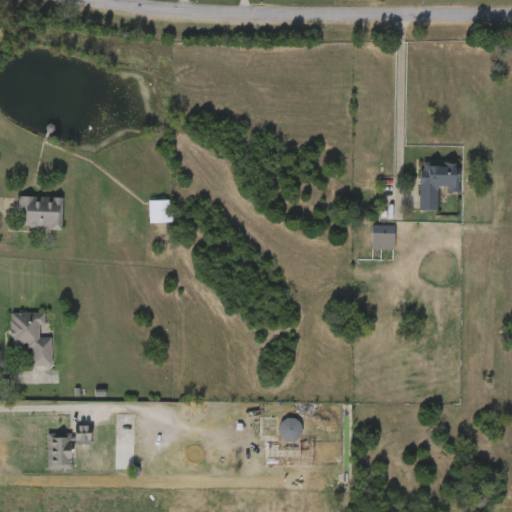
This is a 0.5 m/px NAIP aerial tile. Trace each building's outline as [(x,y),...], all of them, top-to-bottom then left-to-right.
[(460,167),(459,191),(449,191),(449,185),(439,185),(438,191),(440,191),(440,205),(438,205),(438,209),(419,208),(421,168),(423,168),(423,161),(458,162),(458,167),(460,167)] [(442,202),(443,174),(403,173),(402,219),(421,219),(422,196),(432,196),(432,202),(442,202)] [(35,200),(38,200),(38,195),(47,196),(47,200),(50,200),(50,196),(62,197),(61,230),(51,230),(51,226),(29,226),(29,225),(18,225),(20,195),(35,195),(35,200)] [(174,222),(151,222),(151,200),(174,200),(174,222)] [(41,207),(3,205),(2,237),(46,238),(46,221),(41,220),(41,207)] [(132,210),(133,233),(156,232),(155,209),(132,210)] [(394,241),(372,240),(373,224),(394,224),(394,241)] [(355,259),(378,259),(378,235),(356,234),(355,259)] [(39,323),(39,337),(51,337),(51,365),(32,365),(32,348),(27,348),(27,343),(12,343),(12,335),(10,335),(11,312),(45,312),(45,323),(39,323)] [(36,347),(24,347),(23,334),(29,334),(29,322),(0,322),(0,353),(14,353),(14,375),(37,375),(36,347)] [(138,446),(119,446),(119,414),(138,414),(138,446)] [(92,425),(97,426),(97,441),(71,440),(71,448),(72,448),(72,469),(49,469),(49,433),(73,433),(73,436),(76,436),(76,432),(79,432),(79,425),(92,425)] [(263,430),(264,449),(284,448),(282,429),(263,430)] [(31,442),(31,479),(57,478),(56,451),(75,450),(75,434),(58,434),(59,442),(31,442)] [(316,466),(272,467),(272,442),(316,442),(316,466)]
